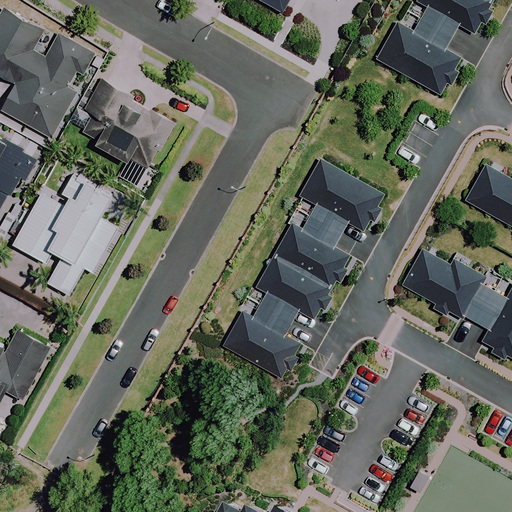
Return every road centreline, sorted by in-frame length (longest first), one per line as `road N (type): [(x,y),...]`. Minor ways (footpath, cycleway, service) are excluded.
road 1 (residential): [(66,464),(263,109),(256,79),(122,0)]
road 2 (residential): [(472,100),(354,308)]
road 3 (residential): [(511,397),(354,308)]
